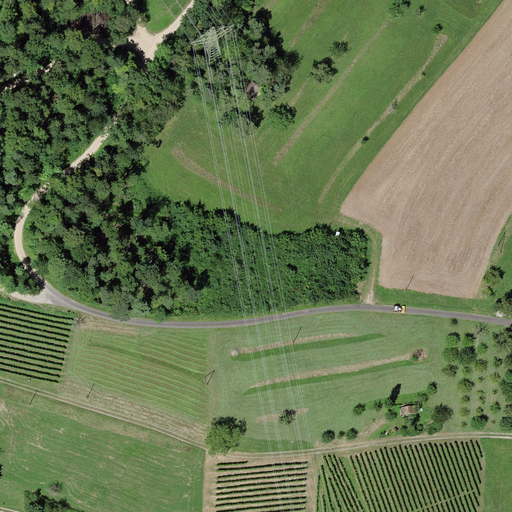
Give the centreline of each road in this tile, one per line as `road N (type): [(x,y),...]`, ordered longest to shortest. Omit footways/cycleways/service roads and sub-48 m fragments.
road 1 (track): [(511,437),(230,453),(0,381)]
road 2 (track): [(511,325),(390,308),(169,325),(52,299)]
road 3 (track): [(0,288),(52,299),(28,269),(18,225),(25,207),(115,118),(148,46),(126,0)]
road 4 (track): [(0,90),(112,42),(148,46)]
